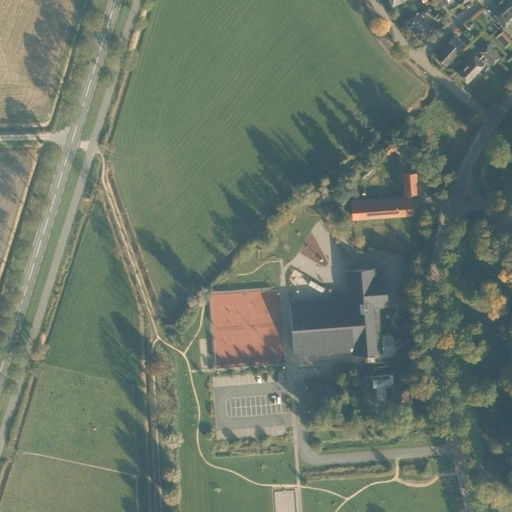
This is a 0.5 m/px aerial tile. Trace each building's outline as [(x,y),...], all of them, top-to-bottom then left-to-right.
[(511,0),(507,4),(508,5),(502,10),(495,16),(501,23),(500,24),(504,28),(511,21),(511,20),(511,19),(511,0)] [(431,10),(427,6),(419,12),(418,11),(405,22),(419,39),(432,28),(423,17),(431,10)] [(444,12),(440,7),(431,14),(435,19),(444,12)] [(475,24),(471,20),(466,25),(470,29),(475,24)] [(502,31),(496,37),(505,47),(511,41),(502,31)] [(465,45),(455,36),(446,45),(446,46),(436,56),(446,65),(456,55),(465,45)] [(500,57),(487,44),(480,51),(483,54),(479,59),(476,56),(457,74),(466,83),(484,65),(482,62),(486,58),(493,64),(500,57)] [(413,147),(401,136),(384,149),(387,153),(401,142),(410,150),(413,147)] [(417,151),(410,153),(415,171),(422,169),(417,151)] [(417,193),(416,172),(403,173),(403,182),(405,195),(398,196),(351,199),(352,219),(413,214),(412,194),(417,193)] [(376,268),(346,270),(348,299),(290,303),(294,352),(352,348),(352,355),(383,352),(379,308),(388,307),(386,276),(377,277),(376,268)] [(311,280),(308,284),(315,288),(318,284),(311,280)] [(318,284),(315,288),(322,292),(325,288),(318,284)] [(412,395),(409,392),(408,383),(393,384),(392,373),(372,375),(373,387),(375,387),(376,398),(377,400),(385,399),(385,400),(393,400),(394,406),(410,404),(410,403),(412,401),(412,395)]
